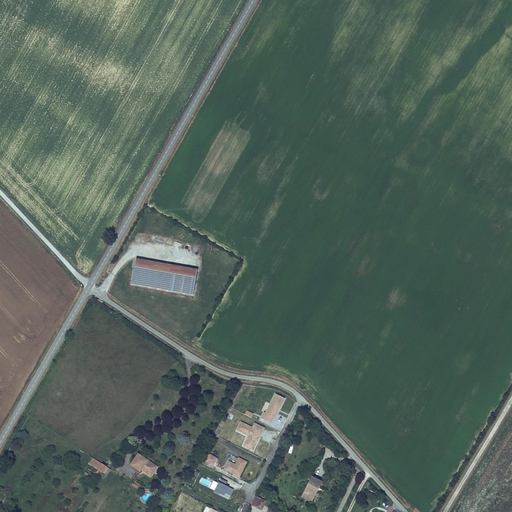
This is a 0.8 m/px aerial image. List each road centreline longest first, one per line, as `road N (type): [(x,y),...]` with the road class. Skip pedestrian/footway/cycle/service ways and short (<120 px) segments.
road 1 (unclassified): [(89,286),(213,367),(291,389),(406,511)]
road 2 (tertiary): [(89,286),(253,0)]
road 3 (tertiary): [(0,442),(89,286)]
road 4 (unclassified): [(444,511),(511,398)]
road 5 (unclassified): [(0,192),(89,286)]
